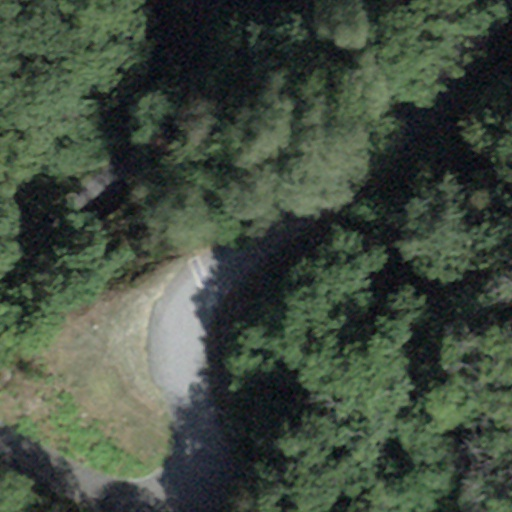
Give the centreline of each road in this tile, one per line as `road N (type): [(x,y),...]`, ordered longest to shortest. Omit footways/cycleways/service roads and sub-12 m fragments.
road 1 (unclassified): [(511,3),(423,104),(188,305),(188,368),(201,431),(201,461),(190,480),(171,495),(139,502),(95,490),(0,435)]
road 2 (unclassified): [(0,261),(124,170),(182,105),(208,62),(208,0)]
